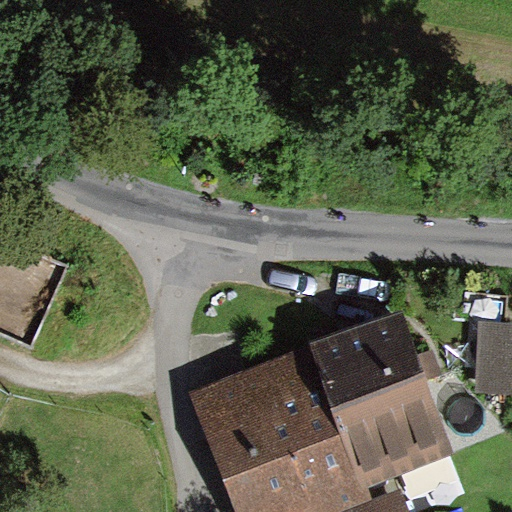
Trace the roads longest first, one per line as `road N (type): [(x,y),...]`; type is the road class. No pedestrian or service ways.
road 1 (unclassified): [(511,251),(176,217),(0,147)]
road 2 (track): [(211,511),(158,328),(176,217)]
